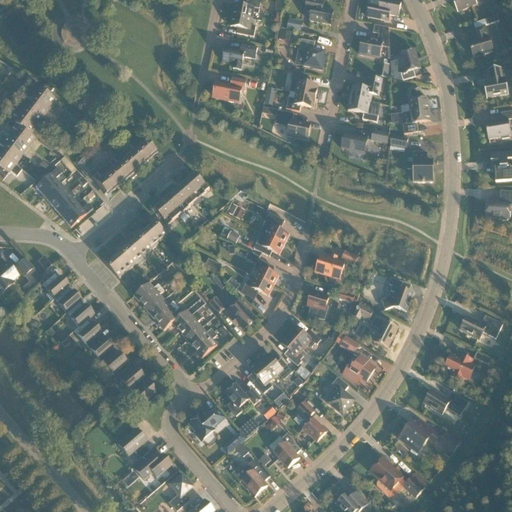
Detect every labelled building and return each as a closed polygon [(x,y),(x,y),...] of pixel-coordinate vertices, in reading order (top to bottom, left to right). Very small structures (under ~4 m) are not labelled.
[(232,17),(252,21),(253,15),(258,16),(261,0),(247,0),(246,8),(234,6),(232,17)] [(324,3),(308,0),(307,0),(305,12),(312,13),(310,23),(331,27),(334,12),(323,10),(324,3)] [(371,0),(370,6),(367,18),(385,22),(389,23),(390,17),(398,18),(401,5),(399,4),(399,2),(398,0),(397,0),(391,0),(390,3),(381,1),(375,0),(371,0)] [(458,13),(477,6),(474,0),(454,0),(453,1),(458,13)] [(283,2),(276,1),(274,12),(281,13),(283,2)] [(279,25),(281,13),(274,12),(272,23),(279,25)] [(251,27),(252,21),(232,17),(230,28),(238,29),(236,35),(254,39),(256,28),(251,27)] [(498,17),(485,21),(487,27),(499,23),(498,17)] [(286,30),(301,34),(303,23),(289,20),(286,30)] [(362,39),(359,56),(379,60),(382,48),(389,49),(389,29),(374,26),(373,34),(379,36),(377,42),(362,39)] [(474,59),(493,53),(489,39),(485,28),(472,32),(475,43),(470,45),(474,59)] [(280,31),(278,41),(289,43),(291,34),(280,31)] [(312,70),(322,72),(324,62),(323,62),(325,52),(314,50),(315,43),(301,41),(299,52),(306,53),(303,67),(313,69),(312,70)] [(255,61),(257,49),(242,46),(241,53),(225,50),(223,63),(233,65),(232,70),(241,72),(243,58),(255,61)] [(414,72),(419,70),(414,51),(401,55),(406,74),(401,76),(403,83),(416,79),(414,72)] [(490,85),(484,86),(487,100),(509,96),(506,82),(504,82),(501,69),(487,72),(490,85)] [(292,82),(289,93),(296,95),(316,98),(318,91),(316,90),(317,87),(305,84),(307,78),(293,76),(292,82)] [(351,93),(349,99),(371,104),(372,96),(379,98),(383,81),(369,78),(367,90),(353,87),(352,94),(351,93)] [(217,84),(214,99),(235,103),(240,104),(242,93),(244,93),(246,82),(233,79),(232,87),(217,84)] [(1,89),(0,89),(0,94),(13,104),(20,94),(5,83),(1,89)] [(268,89),(267,97),(274,99),(275,90),(268,89)] [(404,107),(401,107),(402,114),(410,113),(429,111),(428,100),(420,101),(418,89),(407,90),(408,92),(408,97),(403,97),(404,102),(404,107)] [(0,109),(5,114),(13,104),(0,94),(0,109)] [(288,99),(286,111),(300,114),(301,107),(313,110),(313,106),(314,106),(316,98),(296,95),(295,101),(288,99)] [(48,98),(40,108),(55,119),(59,114),(63,110),(48,98)] [(349,106),(348,112),(364,115),(362,121),(377,124),(378,124),(381,106),(371,104),(349,99),(348,105),(349,106)] [(40,108),(33,117),(48,129),(51,124),(55,119),(40,108)] [(63,110),(59,114),(66,119),(69,114),(63,110)] [(406,125),(403,126),(404,136),(416,134),(415,124),(431,123),(429,111),(410,113),(411,121),(406,121),(406,125)] [(311,126),(304,125),(293,122),(294,115),(278,112),(275,126),(289,128),(287,138),(308,142),(311,126)] [(486,125),(489,141),(502,138),(502,141),(510,139),(509,137),(510,137),(508,121),(511,120),(511,112),(501,114),(502,122),(486,125)] [(392,115),(393,125),(401,124),(401,115),(392,115)] [(33,117),(26,126),(41,138),(44,133),(48,129),(33,117)] [(51,124),(48,129),(54,134),(57,129),(51,124)] [(26,126),(19,136),(34,147),(38,141),(41,138),(26,126)] [(371,142),(387,145),(389,135),(373,132),(371,142)] [(44,133),(41,138),(47,143),(51,138),(44,133)] [(133,143),(148,161),(156,153),(141,136),(133,143)] [(345,136),(342,151),(349,152),(349,153),(350,153),(348,160),(363,163),(364,156),(368,139),(352,136),(352,138),(345,136)] [(41,138),(38,141),(45,146),(47,143),(41,138)] [(408,141),(392,138),(391,145),(406,148),(408,141)] [(13,140),(5,150),(20,161),(23,157),(27,151),(13,140)] [(140,168),(148,161),(133,143),(124,150),(140,168)] [(391,145),(390,152),(405,155),(406,148),(391,145)] [(131,175),(140,168),(124,150),(116,157),(131,175)] [(508,168),(507,161),(511,160),(511,153),(491,155),(491,162),(500,162),(500,169),(495,169),(496,184),(511,182),(511,171),(511,172),(511,168),(508,168)] [(414,184),(433,184),(433,163),(427,163),(427,155),(407,155),(407,156),(408,156),(408,170),(417,170),(417,183),(414,184)] [(23,157),(20,161),(26,165),(29,161),(23,157)] [(123,182),(131,175),(116,157),(108,164),(123,182)] [(64,159),(60,162),(65,168),(70,165),(64,159)] [(94,170),(84,159),(76,165),(86,177),(94,170)] [(44,162),(38,168),(44,173),(50,167),(44,162)] [(115,189),(123,182),(108,164),(100,171),(115,189)] [(58,169),(35,188),(44,198),(60,185),(55,179),(62,173),(58,169)] [(107,196),(115,189),(100,171),(92,178),(107,196)] [(187,181),(202,198),(210,191),(195,174),(187,181)] [(180,188),(194,205),(202,198),(187,181),(180,188)] [(60,185),(44,198),(53,208),(71,193),(68,189),(65,191),(60,185)] [(185,212),(194,205),(180,188),(171,196),(185,212)] [(511,208),(511,192),(501,192),(500,204),(487,203),(486,219),(500,220),(501,222),(507,222),(508,221),(510,221),(511,208)] [(71,193),(53,208),(62,219),(78,205),(73,199),(75,197),(71,193)] [(91,194),(86,198),(89,202),(94,197),(91,194)] [(177,219),(185,212),(171,196),(163,203),(177,219)] [(169,226),(177,219),(163,203),(154,210),(169,226)] [(78,205),(62,219),(71,229),(93,210),(89,205),(83,210),(78,205)] [(240,222),(245,212),(237,208),(233,218),(240,222)] [(263,229),(260,235),(262,236),(265,238),(266,237),(284,246),(289,236),(280,231),(285,222),(269,215),(262,228),(263,229)] [(151,217),(142,225),(153,239),(158,234),(162,231),(151,217)] [(142,225),(133,232),(144,246),(148,243),(153,239),(142,225)] [(162,231),(158,234),(163,240),(167,237),(162,231)] [(133,232),(124,239),(126,242),(135,253),(140,249),(144,246),(133,232)] [(227,241),(236,245),(240,237),(231,233),(227,241)] [(256,244),(253,250),(267,257),(270,251),(279,256),(284,246),(266,237),(265,238),(262,236),(257,245),(256,244)] [(126,242),(117,249),(129,263),(133,260),(137,256),(135,253),(126,242)] [(148,243),(144,246),(150,252),(153,249),(148,243)] [(144,246),(140,249),(145,255),(150,252),(144,246)] [(117,249),(108,256),(120,270),(125,266),(129,263),(117,249)] [(341,261),(354,267),(358,258),(345,252),(341,261)] [(249,254),(246,261),(257,266),(254,271),(258,273),(255,278),(273,287),(278,277),(269,273),(272,267),(259,261),(260,259),(249,254)] [(108,256),(99,264),(110,278),(114,275),(120,270),(108,256)] [(337,262),(338,259),(331,256),(330,260),(321,257),(316,273),(340,281),(345,264),(337,262)] [(37,263),(45,272),(50,267),(42,258),(37,263)] [(133,260),(129,263),(134,269),(138,266),(133,260)] [(32,271),(24,261),(15,269),(23,279),(24,278),(32,271)] [(219,274),(222,267),(209,261),(206,268),(219,274)] [(129,263),(125,266),(130,272),(134,269),(129,263)] [(18,278),(6,264),(1,268),(0,267),(0,296),(13,285),(12,283),(18,278)] [(29,284),(23,289),(28,294),(42,282),(41,281),(32,271),(24,278),(29,284)] [(114,275),(110,278),(115,284),(120,281),(114,275)] [(54,301),(66,290),(69,288),(60,278),(57,280),(54,276),(41,287),(54,301)] [(218,277),(213,281),(222,292),(227,287),(218,277)] [(246,286),(242,295),(255,301),(259,293),(268,298),(273,287),(255,278),(252,284),(248,282),(246,286)] [(406,313),(413,294),(401,290),(403,284),(392,279),(389,286),(392,287),(391,292),(395,294),(392,300),(388,299),(381,302),(385,312),(393,308),(406,313)] [(232,280),(228,284),(237,291),(240,287),(232,280)] [(139,303),(141,306),(160,289),(157,285),(153,290),(148,284),(133,297),(139,304),(139,303)] [(160,289),(141,306),(143,308),(142,309),(148,315),(163,302),(158,296),(163,292),(160,289)] [(66,315),(78,305),(81,302),(72,292),(69,294),(66,290),(54,301),(66,315)] [(339,300),(353,305),(355,297),(341,293),(339,300)] [(309,317),(324,321),(328,308),(326,308),(329,299),(311,294),(308,307),(312,308),(309,317)] [(226,309),(216,298),(209,305),(218,316),(226,309)] [(163,302),(148,315),(153,321),(154,321),(156,323),(175,307),(172,303),(167,307),(163,302)] [(244,331),(256,321),(240,302),(228,313),(232,318),(230,321),(236,329),(239,326),(244,331)] [(78,329),(86,323),(93,316),(84,306),(81,309),(78,305),(66,315),(78,329)] [(374,313),(359,306),(353,318),(360,322),(362,319),(369,322),(374,313)] [(175,307),(156,323),(158,325),(157,326),(163,332),(171,325),(177,319),(173,314),(178,309),(175,307)] [(201,308),(195,313),(198,316),(204,311),(202,309),(201,308)] [(171,325),(176,331),(177,330),(179,333),(198,316),(195,313),(190,317),(186,312),(177,319),(171,325)] [(198,316),(179,333),(181,335),(180,336),(185,342),(201,329),(196,324),(201,320),(198,316)] [(380,331),(374,344),(388,351),(399,329),(385,322),(384,323),(375,318),(371,327),(380,331)] [(467,318),(461,331),(471,336),(470,337),(478,341),(482,333),(496,340),(503,326),(487,318),(483,326),(467,318)] [(37,327),(33,321),(28,325),(32,330),(37,327)] [(85,347),(98,336),(100,334),(92,324),(89,327),(86,323),(78,329),(73,333),(85,347)] [(50,338),(56,333),(53,328),(46,333),(50,338)] [(223,338),(228,334),(223,328),(218,332),(223,338)] [(289,336),(304,350),(308,346),(312,349),(315,345),(317,346),(321,341),(310,332),(306,336),(296,328),(289,336)] [(210,330),(205,334),(201,329),(185,342),(191,348),(192,348),(194,350),(213,334),(210,330)] [(213,334),(194,350),(196,353),(195,353),(201,360),(216,347),(211,341),(216,337),(213,334)] [(98,361),(110,350),(113,348),(104,338),(101,341),(98,336),(85,347),(98,361)] [(304,350),(289,336),(281,345),(291,353),(287,358),(298,368),(302,363),(300,362),(303,358),(300,355),(304,350)] [(336,344),(340,347),(345,339),(341,336),(336,344)] [(360,346),(346,338),(345,339),(340,347),(340,348),(354,357),(360,346)] [(334,344),(329,340),(322,348),(327,352),(334,344)] [(70,344),(67,341),(61,345),(64,349),(70,344)] [(110,350),(98,361),(111,377),(126,363),(117,353),(114,356),(110,350)] [(474,360),(488,367),(491,360),(477,353),(474,360)] [(464,359),(452,354),(444,370),(452,374),(450,378),(463,384),(465,380),(469,382),(476,368),(472,366),(474,361),(465,357),(464,359)] [(261,364),(274,380),(279,376),(284,382),(293,374),(281,361),(277,364),(270,356),(261,364)] [(75,369),(77,363),(71,360),(69,367),(75,369)] [(357,360),(346,377),(357,384),(360,379),(365,383),(373,370),(357,360)] [(269,384),(274,380),(261,364),(251,372),(258,380),(254,384),(264,396),(273,388),(269,384)] [(128,392),(140,381),(143,379),(135,369),(132,371),(128,367),(116,378),(128,392)] [(308,372),(302,379),(305,382),(311,375),(308,372)] [(338,379),(334,384),(332,386),(339,392),(329,405),(343,416),(355,402),(344,394),(349,388),(338,379)] [(140,381),(128,392),(140,406),(155,393),(147,383),(144,386),(140,381)] [(246,396),(236,385),(225,395),(232,403),(239,410),(240,409),(249,401),(254,406),(261,400),(252,391),(246,396)] [(469,404),(453,394),(448,402),(433,393),(426,405),(436,411),(435,413),(442,417),(447,409),(460,417),(469,404)] [(232,403),(227,408),(237,418),(243,413),(240,409),(239,410),(232,403)] [(316,413),(305,403),(299,409),(310,419),(316,413)] [(268,421),(276,414),(271,408),(263,416),(268,421)] [(196,435),(202,442),(214,432),(212,430),(224,420),(216,410),(204,420),(201,416),(190,425),(197,433),(196,435)] [(276,419),(284,423),(287,416),(279,413),(276,419)] [(318,444),(327,434),(313,420),(304,430),(318,444)] [(439,437),(419,422),(415,427),(411,424),(399,440),(413,450),(411,452),(417,457),(430,438),(436,442),(439,437)] [(146,443),(135,430),(117,446),(128,458),(146,443)] [(227,457),(247,440),(243,436),(242,436),(242,435),(241,433),(221,449),(227,457)] [(460,444),(446,433),(438,444),(453,454),(460,444)] [(274,454),(288,470),(300,460),(296,456),(301,451),(288,435),(282,440),(285,444),(274,454)] [(242,445),(237,450),(243,458),(249,453),(242,445)] [(149,452),(145,448),(136,456),(140,461),(149,452)] [(266,455),(259,461),(264,468),(271,462),(266,455)] [(148,460),(135,472),(143,481),(151,474),(156,479),(171,466),(162,456),(152,464),(148,460)] [(242,482),(256,498),(267,488),(264,484),(270,479),(254,461),(244,470),(249,476),(242,482)] [(393,469),(384,462),(373,474),(392,492),(398,485),(415,500),(429,486),(416,474),(407,483),(398,474),(400,471),(395,466),(393,469)] [(193,488),(181,475),(168,487),(177,497),(168,505),(174,511),(178,511),(190,502),(184,496),(193,488)] [(337,506),(342,511),(360,511),(367,506),(358,496),(353,500),(349,495),(337,506)] [(212,511),(204,501),(191,511),(212,511)]
